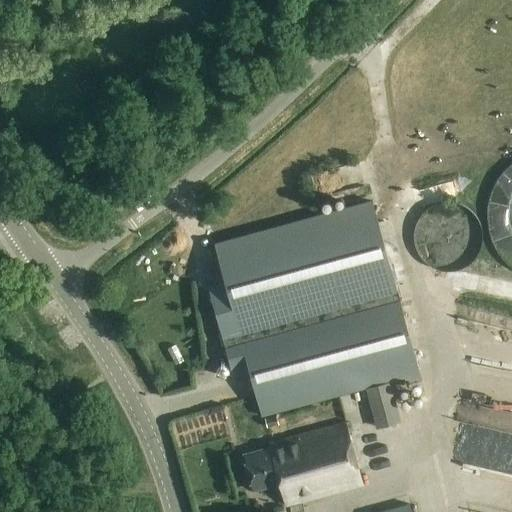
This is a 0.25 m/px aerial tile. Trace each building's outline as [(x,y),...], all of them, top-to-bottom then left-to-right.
[(206,286),(221,339),(232,379),(248,375),(260,419),(365,390),(376,430),(401,423),(390,383),(419,375),(371,201),(214,244),(224,282),(206,286)] [(501,364),(511,365),(511,330),(508,330),(501,364)] [(59,405),(50,411),(55,418),(64,412),(59,405)] [(267,429),(279,426),(277,418),(265,421),(267,429)] [(360,486),(343,421),(267,441),(269,448),(242,454),(251,491),(277,484),(283,506),(360,486)]
